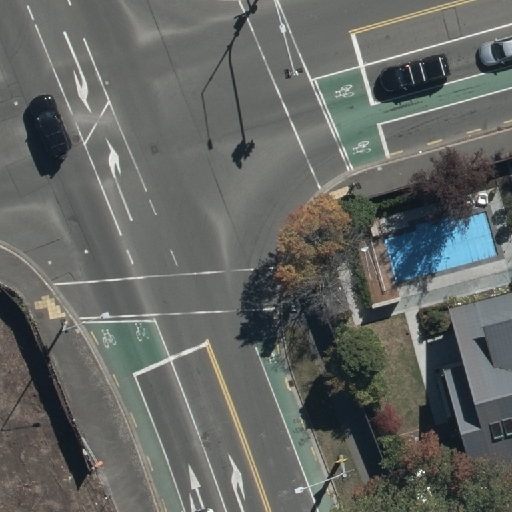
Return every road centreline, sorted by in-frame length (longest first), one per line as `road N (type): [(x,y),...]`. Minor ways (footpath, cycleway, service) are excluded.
road 1 (secondary): [(110,122),(271,511)]
road 2 (secondary): [(110,122),(511,18)]
road 3 (secondary): [(61,0),(110,122)]
